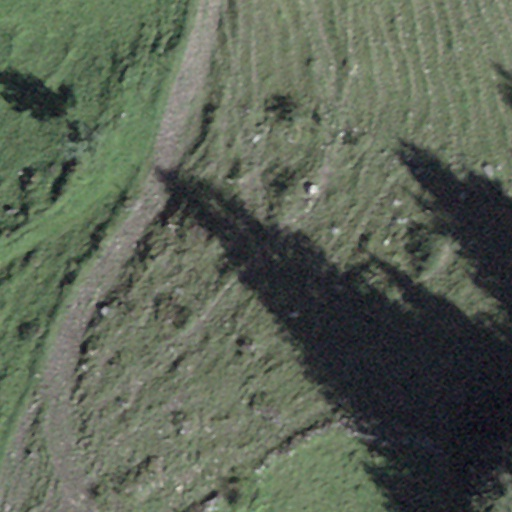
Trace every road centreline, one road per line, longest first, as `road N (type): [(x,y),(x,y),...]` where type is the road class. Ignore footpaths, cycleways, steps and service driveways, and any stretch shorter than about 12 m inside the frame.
road 1 (track): [(170,156),(88,314),(65,402),(92,511)]
road 2 (track): [(0,264),(170,156),(219,0)]
